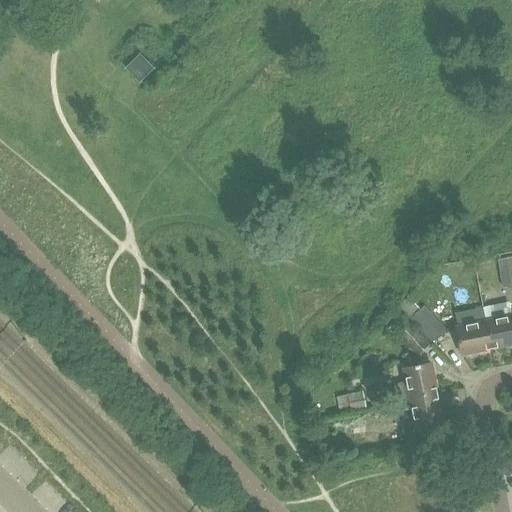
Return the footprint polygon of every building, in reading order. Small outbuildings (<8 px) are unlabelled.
[(126,67),(129,71),(132,74),(140,82),(154,68),(140,53),(126,67)] [(511,285),(511,257),(498,260),(503,288),(511,285)] [(422,305),(410,317),(432,340),(444,328),(422,305)] [(432,340),(410,317),(398,327),(421,350),(432,340)] [(511,317),(487,322),(492,348),(511,344),(511,317)] [(462,354),(492,348),(487,322),(457,328),(462,354)] [(404,370),(410,400),(437,395),(431,365),(404,370)] [(361,392),(345,395),(348,411),(364,408),(361,392)] [(437,395),(410,400),(416,431),(443,426),(437,395)] [(412,429),(404,430),(406,441),(414,440),(412,429)]
